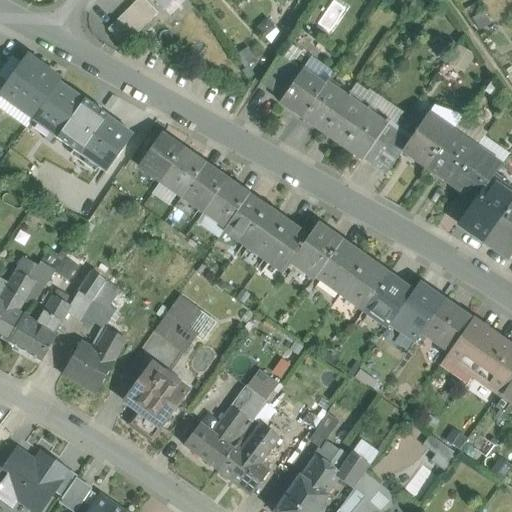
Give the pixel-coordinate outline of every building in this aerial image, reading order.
[(158,14),(144,0),(138,0),(133,6),(150,23),(158,14)] [(151,0),(162,10),(171,0),(151,0)] [(334,29),(341,8),(329,4),(322,24),(334,29)] [(133,6),(108,31),(125,47),(150,23),(133,6)] [(458,46),(448,62),(465,74),(475,58),(458,46)] [(61,81),(26,56),(9,82),(0,94),(0,95),(16,108),(20,102),(37,115),(59,84),(61,81)] [(301,72),(278,56),(260,84),(283,100),(301,72)] [(324,88),(329,80),(335,72),(312,57),(301,72),(324,88)] [(283,100),(280,104),(302,119),(324,88),(301,72),(283,100)] [(0,75),(0,94),(9,82),(0,75)] [(324,88),(302,119),(323,133),(350,94),(329,80),(324,88)] [(350,94),(370,108),(377,97),(357,83),(350,94)] [(133,136),(59,84),(37,115),(33,121),(106,174),(116,160),(133,136)] [(350,94),(323,133),(343,147),(370,108),(350,94)] [(370,108),(390,121),(397,111),(377,97),(370,108)] [(452,133),(464,116),(435,106),(427,116),(452,133)] [(390,121),(370,108),(343,147),(363,161),(390,121)] [(452,133),(427,116),(413,137),(403,152),(428,169),(452,133)] [(464,116),(452,133),(476,150),(485,138),(488,133),(464,116)] [(390,121),(363,161),(373,168),(400,128),(390,121)] [(400,128),(373,168),(386,177),(403,152),(413,137),(400,128)] [(452,133),(428,169),(452,185),(476,150),(452,133)] [(160,136),(139,167),(161,183),(183,151),(160,136)] [(476,150),(501,167),(509,155),(485,138),(476,150)] [(476,150),(452,185),(477,202),(491,181),(501,167),(476,150)] [(183,151),(161,183),(183,198),(204,167),(183,151)] [(106,174),(95,190),(105,197),(125,167),(116,160),(106,174)] [(204,167),(183,198),(204,213),(226,182),(204,167)] [(484,244),(511,203),(511,195),(491,181),(477,202),(460,227),(484,244)] [(226,182),(204,213),(226,228),(248,197),(226,182)] [(226,228),(224,231),(244,245),(268,211),(248,197),(226,228)] [(511,251),(511,203),(484,244),(507,259),(511,251)] [(268,211),(244,245),(264,259),(288,225),(268,211)] [(288,225),(264,259),(284,274),(291,264),(290,264),(308,239),(288,225)] [(341,242),(317,226),(308,239),(290,264),(291,264),(315,281),(318,277),(317,277),(341,242)] [(341,242),(317,277),(318,277),(341,294),(365,259),(341,242)] [(72,249),(55,274),(67,281),(84,256),(72,249)] [(365,259),(341,294),(364,311),(388,276),(365,259)] [(41,273),(22,262),(16,272),(35,283),(41,273)] [(16,272),(0,299),(0,302),(18,313),(35,283),(16,272)] [(92,272),(78,293),(85,298),(92,302),(106,282),(92,272)] [(388,276),(364,311),(388,327),(412,293),(388,276)] [(119,291),(106,282),(92,302),(79,322),(88,328),(91,325),(91,323),(107,305),(119,291)] [(421,334),(443,302),(419,285),(412,293),(388,327),(412,344),(421,334)] [(49,294),(47,293),(32,320),(56,334),(67,314),(71,307),(53,297),(56,291),(52,289),(49,294)] [(73,300),(56,290),(56,291),(53,297),(71,307),(74,301),(73,300)] [(78,293),(73,300),(74,301),(71,307),(67,314),(70,316),(79,301),(85,298),(78,293)] [(199,311),(180,295),(170,310),(190,325),(199,311)] [(85,298),(79,301),(70,316),(79,322),(92,302),(85,298)] [(0,302),(0,339),(7,343),(23,316),(18,313),(0,302)] [(471,322),(443,302),(421,334),(449,353),(471,322)] [(107,305),(91,323),(103,330),(113,311),(107,305)] [(190,325),(170,310),(154,333),(185,356),(200,333),(190,325)] [(190,325),(200,333),(210,319),(199,311),(190,325)] [(32,320),(23,316),(7,343),(42,363),(58,335),(56,334),(32,320)] [(511,375),(511,350),(471,322),(446,358),(441,366),(467,384),(472,376),(499,394),(511,375)] [(107,330),(94,351),(80,343),(62,375),(96,395),(126,341),(107,330)] [(188,393),(150,364),(123,401),(138,412),(127,425),(150,443),(160,429),(162,430),(188,393)] [(511,375),(499,394),(511,403),(511,375)] [(246,387),(230,408),(231,408),(247,420),(252,424),(267,403),(246,387)] [(231,408),(212,433),(228,445),(247,420),(231,408)] [(339,422),(328,414),(321,425),(331,432),(339,422)] [(212,433),(200,424),(183,446),(217,472),(234,450),(233,449),(228,445),(212,433)] [(240,451),(235,447),(233,449),(234,450),(217,472),(249,496),(268,472),(259,466),(279,440),(260,425),(240,451)] [(321,425),(309,441),(320,449),(331,432),(321,425)] [(301,477),(299,476),(274,511),(296,511),(314,487),(328,466),(339,451),(328,444),(321,454),(318,453),(301,477)] [(65,473),(42,457),(35,466),(18,453),(7,469),(0,467),(0,466),(0,486),(1,487),(0,488),(0,497),(11,505),(16,498),(36,511),(37,511),(52,491),(65,473)] [(369,467),(351,455),(338,473),(341,475),(338,480),(353,490),(369,467)] [(445,467),(430,457),(422,467),(437,478),(445,467)] [(328,466),(314,487),(327,496),(338,480),(341,475),(338,473),(328,466)] [(67,470),(65,473),(52,491),(63,498),(74,481),(77,477),(67,470)] [(63,498),(59,504),(70,511),(76,511),(90,492),(74,481),(63,498)] [(314,487),(296,511),(318,511),(329,497),(327,496),(314,487)] [(122,511),(99,496),(87,511),(122,511)]
